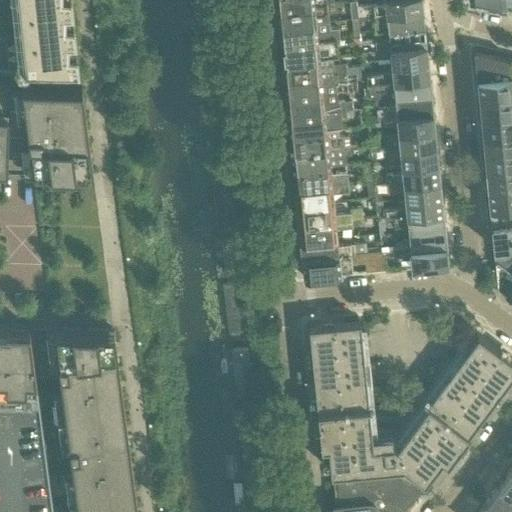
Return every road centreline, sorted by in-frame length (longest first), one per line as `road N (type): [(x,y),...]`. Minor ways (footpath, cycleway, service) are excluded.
road 1 (residential): [(249,0),(279,303)]
road 2 (residential): [(459,286),(468,260),(446,12)]
road 3 (residential): [(279,303),(299,511)]
road 4 (residential): [(459,286),(279,303)]
